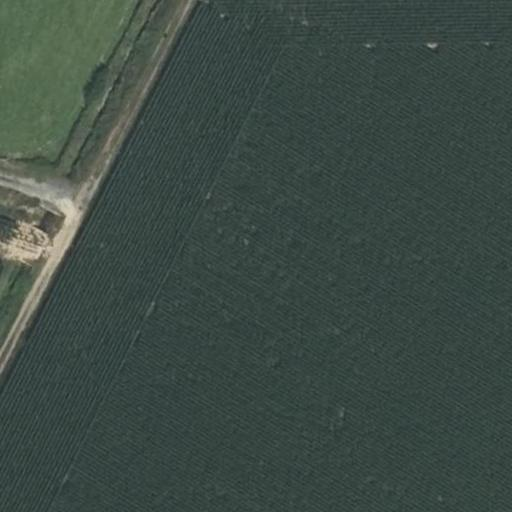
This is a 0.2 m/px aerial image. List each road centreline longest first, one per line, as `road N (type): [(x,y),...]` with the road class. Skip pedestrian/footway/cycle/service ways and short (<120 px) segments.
road 1 (track): [(193,0),(81,204)]
road 2 (track): [(81,204),(0,371)]
